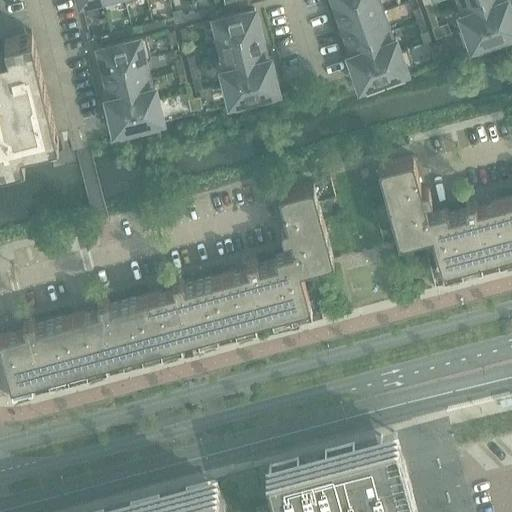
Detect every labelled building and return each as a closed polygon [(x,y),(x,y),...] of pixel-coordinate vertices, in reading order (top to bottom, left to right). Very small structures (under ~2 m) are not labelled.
[(79,0),(82,10),(105,5),(103,0),(79,0)] [(236,0),(224,3),(226,10),(238,7),(236,0)] [(355,0),(337,7),(339,14),(337,15),(341,26),(382,11),(378,0),(355,0)] [(475,0),(462,5),(464,10),(460,11),(466,26),(511,10),(508,0),(475,0)] [(430,3),(424,5),(428,16),(435,14),(430,3)] [(419,7),(412,9),(417,20),(423,18),(419,7)] [(206,8),(194,11),(196,17),(208,14),(206,8)] [(254,9),(214,19),(219,39),(259,29),(254,9)] [(511,35),(511,9),(511,10),(466,26),(459,29),(465,45),(469,43),(471,50),(490,43),(491,46),(504,41),(503,39),(511,35)] [(194,11),(183,14),(184,20),(196,17),(194,11)] [(382,11),(341,26),(345,37),(347,36),(350,44),(389,30),(382,11)] [(435,14),(428,16),(432,28),(439,25),(435,14)] [(152,21),(154,28),(166,25),(164,18),(152,21)] [(423,18),(417,20),(421,32),(427,30),(423,18)] [(152,21),(141,24),(142,31),(154,28),(152,21)] [(186,27),(180,28),(183,40),(189,39),(186,27)] [(111,32),(112,38),(124,35),(122,29),(111,32)] [(259,29),(219,39),(224,59),(264,49),(259,29)] [(0,164),(25,158),(22,145),(32,143),(32,144),(59,137),(32,30),(5,37),(8,49),(0,51),(0,164)] [(174,30),(167,31),(170,43),(177,42),(174,30)] [(389,30),(350,44),(352,50),(350,51),(351,53),(349,53),(354,66),(400,50),(395,35),(391,36),(389,30)] [(111,32),(99,35),(100,41),(112,38),(111,32)] [(146,36),(99,48),(104,69),(144,59),(151,57),(146,36)] [(435,44),(440,56),(446,54),(442,42),(435,44)] [(435,44),(429,47),(433,58),(440,56),(435,44)] [(412,72),(409,65),(413,63),(407,47),(400,50),(354,66),(359,81),(360,81),(361,82),(364,81),(366,88),(379,83),(380,86),(393,81),(392,79),(412,72)] [(224,59),(226,65),(222,66),(226,82),(274,70),(270,56),(269,56),(268,55),(266,55),(264,49),(224,59)] [(193,54),(187,56),(189,68),(196,66),(193,54)] [(181,57),(174,59),(177,71),(184,69),(181,57)] [(144,59),(104,69),(109,88),(149,78),(144,59)] [(196,66),(189,68),(192,80),(199,78),(196,66)] [(184,69),(177,71),(180,83),(187,81),(184,69)] [(276,85),(277,85),(274,70),(226,82),(230,98),(234,97),(236,104),(276,94),(274,87),(276,87),(276,85)] [(108,96),(107,97),(111,111),(158,99),(154,83),(150,84),(149,78),(109,88),(111,94),(108,95),(108,96)] [(194,97),(197,109),(203,107),(200,95),(194,97)] [(194,97),(187,98),(190,110),(197,109),(194,97)] [(111,111),(114,125),(115,125),(116,127),(118,126),(120,133),(160,123),(158,116),(162,115),(158,99),(111,111)] [(428,211),(425,199),(432,197),(429,189),(429,188),(428,187),(427,187),(426,186),(425,186),(421,187),(413,155),(378,164),(399,240),(427,233),(422,214),(426,213),(426,214),(429,213),(428,211)] [(334,258),(313,182),(279,191),(287,223),(284,224),(283,225),(282,226),(282,227),(281,228),(281,229),(284,237),(290,235),(294,247),(294,249),(297,249),(297,248),(300,247),(305,266),(334,258)] [(447,206),(428,211),(429,213),(426,214),(426,213),(422,214),(427,233),(432,231),(442,268),(503,252),(507,268),(511,266),(511,226),(504,198),(477,205),(475,198),(468,200),(467,201),(466,202),(466,203),(465,204),(465,205),(466,208),(449,213),(447,206)] [(248,267),(221,274),(234,324),(239,340),(254,336),(249,320),(310,303),(300,267),(305,266),(300,247),(297,248),(297,249),(294,249),(294,247),(275,252),(276,259),(259,264),(258,261),(258,260),(256,258),(255,258),(253,258),(246,260),(248,267)] [(180,278),(172,280),(174,287),(146,294),(159,344),(163,361),(180,356),(175,340),(234,324),(221,274),(185,284),(184,280),(183,280),(183,279),(181,278),(180,278)] [(100,360),(159,344),(146,294),(110,304),(109,301),(109,300),(108,299),(107,298),(105,298),(97,300),(99,307),(71,314),(85,364),(89,380),(104,376),(100,360)] [(31,318),(23,320),(25,327),(0,333),(0,343),(15,400),(30,396),(26,380),(85,364),(71,314),(36,324),(35,321),(35,320),(34,319),(33,318),(32,318),(31,318)] [(418,511),(417,508),(417,507),(410,483),(410,482),(404,459),(403,458),(397,433),(396,432),(395,432),(370,439),(369,439),(344,445),(343,446),(318,452),(317,453),(293,459),(292,459),(269,466),(268,466),(268,467),(274,490),(275,491),(280,511),(224,511),(215,480),(94,511),(418,511)]
